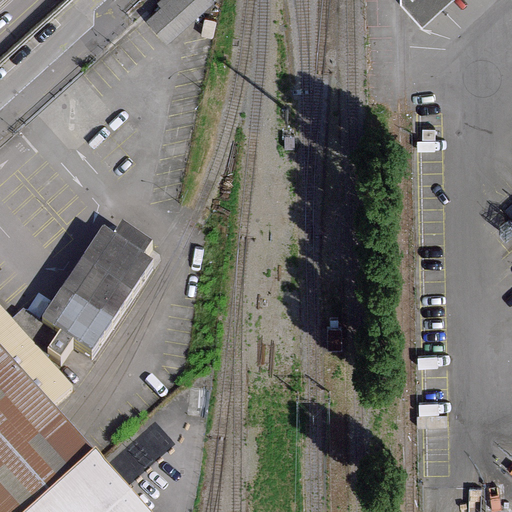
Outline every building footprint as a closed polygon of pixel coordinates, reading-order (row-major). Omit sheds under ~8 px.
[(211,0),(172,0),(151,19),(169,38),(211,0)] [(407,0),(421,15),(438,0),(407,0)] [(25,312),(12,324),(48,363),(51,360),(62,367),(75,349),(93,360),(155,269),(145,263),(153,251),(123,230),(115,243),(105,236),(45,325),(25,312)] [(0,511),(44,511),(98,464),(95,461),(77,441),(69,432),(63,425),(51,412),(74,392),(48,363),(12,324),(0,309),(0,511)] [(207,417),(210,389),(191,387),(188,415),(207,417)] [(140,511),(98,464),(44,511),(140,511)]
